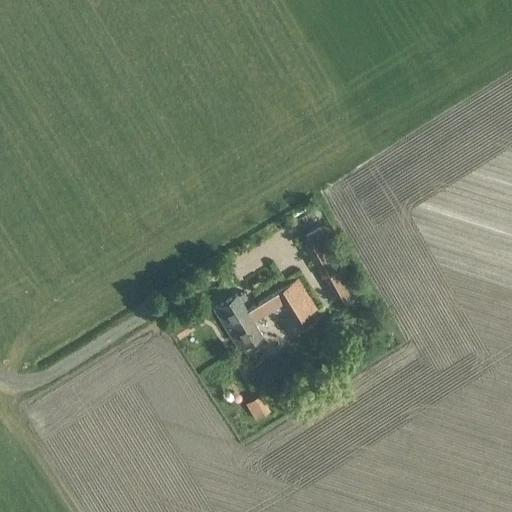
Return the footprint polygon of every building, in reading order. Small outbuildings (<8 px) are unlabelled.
[(365,292),(384,280),(340,213),(321,225),(365,292)] [(322,278),(324,277),(339,307),(360,296),(345,267),(320,225),(300,238),(322,278)] [(262,336),(253,321),(285,302),(296,320),(314,309),(296,280),(247,311),(237,295),(214,309),(239,350),(262,336)] [(180,337),(204,321),(196,310),(172,325),(180,337)] [(263,392),(277,410),(291,398),(277,380),(263,392)] [(248,404),(256,418),(269,411),(261,397),(248,404)]
